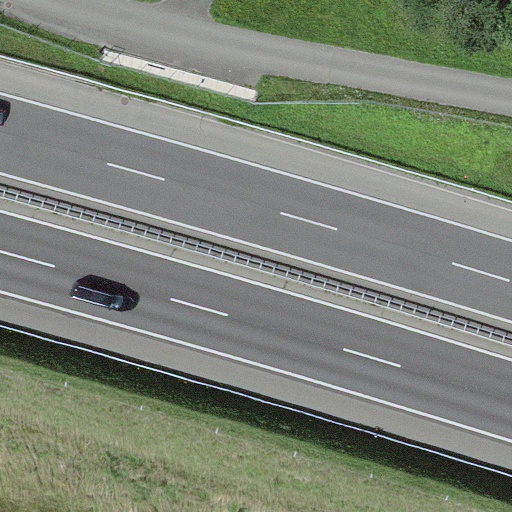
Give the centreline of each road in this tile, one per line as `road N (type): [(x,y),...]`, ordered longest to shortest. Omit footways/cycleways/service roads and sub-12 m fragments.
road 1 (motorway): [(0,253),(511,403)]
road 2 (motorway): [(511,281),(0,134)]
road 3 (track): [(511,100),(250,55),(58,0)]
